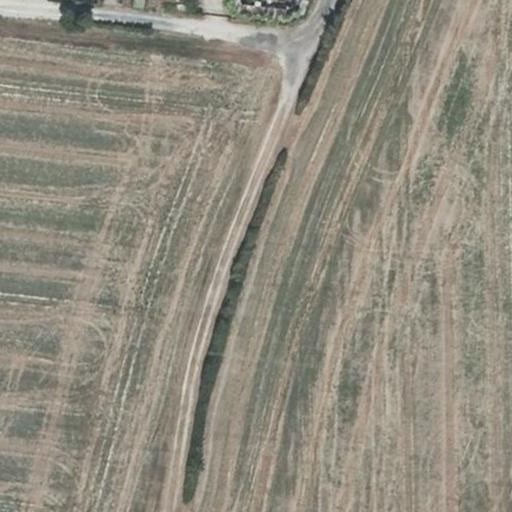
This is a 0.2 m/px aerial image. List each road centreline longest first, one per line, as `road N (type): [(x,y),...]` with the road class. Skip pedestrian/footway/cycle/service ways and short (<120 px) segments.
road 1 (track): [(309,42),(193,356),(168,511)]
road 2 (unclassified): [(0,2),(309,42)]
